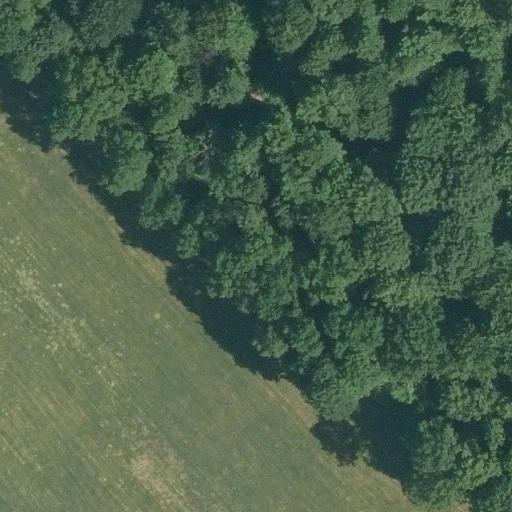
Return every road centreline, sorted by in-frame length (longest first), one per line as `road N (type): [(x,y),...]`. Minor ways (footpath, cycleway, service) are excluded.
road 1 (track): [(511,361),(356,222),(343,185),(227,36),(178,0)]
road 2 (track): [(343,185),(361,159),(396,143),(511,129)]
